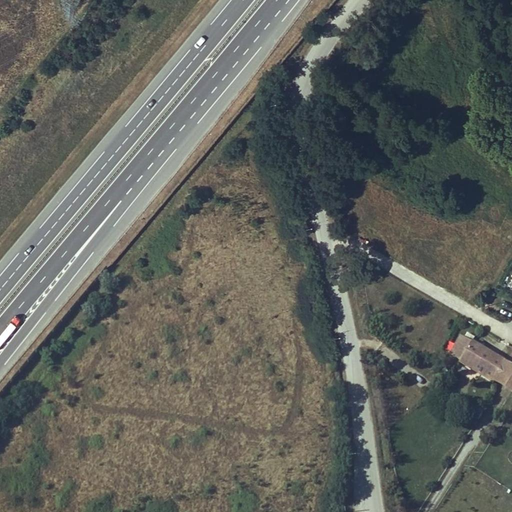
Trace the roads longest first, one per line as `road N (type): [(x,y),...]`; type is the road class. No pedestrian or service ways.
road 1 (unclassified): [(375,511),(295,117),(309,60),(351,0)]
road 2 (motorway): [(242,0),(0,290)]
road 3 (motorway): [(108,200),(275,0)]
road 4 (motorway): [(0,363),(103,233),(108,200)]
road 5 (motorway): [(0,330),(108,200)]
